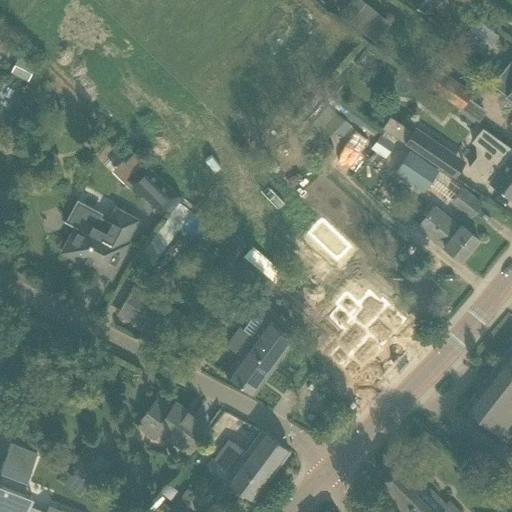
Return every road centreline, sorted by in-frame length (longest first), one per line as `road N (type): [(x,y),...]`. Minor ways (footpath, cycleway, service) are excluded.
road 1 (residential): [(323,474),(234,402),(11,289)]
road 2 (secondary): [(323,474),(511,274)]
